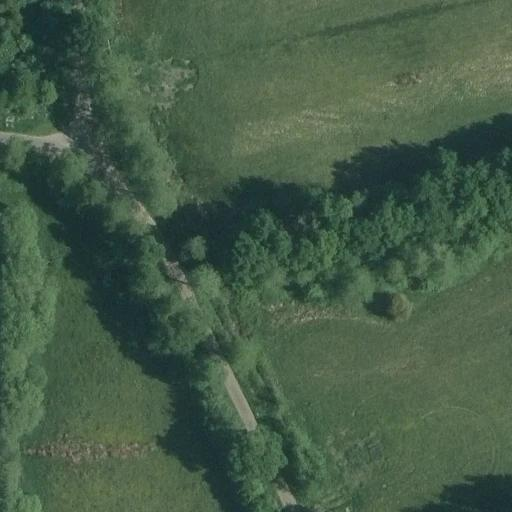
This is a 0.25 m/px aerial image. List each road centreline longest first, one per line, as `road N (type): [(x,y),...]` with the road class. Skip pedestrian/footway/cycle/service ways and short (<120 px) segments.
road 1 (unclassified): [(292,511),(169,261),(114,183),(74,157)]
road 2 (unclassified): [(74,157),(84,127),(82,0)]
